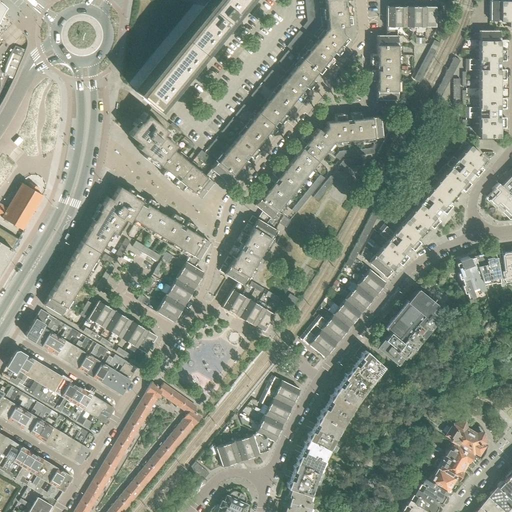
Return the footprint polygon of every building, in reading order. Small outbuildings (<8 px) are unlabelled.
[(226,26),(246,0),(210,0),(135,92),(157,110),(224,27),(226,26)] [(323,0),(326,18),(346,16),(352,16),(351,5),(347,6),(346,1),(350,0),(323,0)] [(499,21),(500,0),(490,0),(490,21),(499,21)] [(509,21),(509,1),(500,0),(499,21),(509,21)] [(0,35),(13,24),(1,13),(4,8),(2,6),(3,5),(0,2),(0,35)] [(386,7),(386,15),(397,15),(397,7),(386,7)] [(406,7),(397,7),(397,15),(397,25),(397,27),(406,27),(406,7)] [(406,27),(416,27),(416,7),(406,7),(406,27)] [(425,27),(425,7),(416,7),(416,27),(425,27)] [(425,7),(425,27),(435,27),(435,7),(425,7)] [(323,31),(339,44),(345,36),(341,33),(341,26),(347,26),(346,16),(326,18),(326,27),(323,31)] [(479,40),(499,40),(499,31),(479,30),(479,40)] [(299,31),(294,37),(297,39),(302,33),(299,31)] [(323,31),(307,51),(323,64),(328,68),(334,60),(331,57),(335,53),(338,56),(344,48),(339,44),(323,31)] [(302,33),(297,39),(300,42),(305,36),(302,33)] [(397,45),(397,35),(386,35),(376,35),(376,45),(397,45)] [(499,40),(479,40),(479,47),(477,47),(477,48),(475,48),(475,50),(479,50),(499,50),(499,40)] [(289,43),(286,46),(292,51),(295,48),(289,43)] [(397,54),(397,45),(376,45),(376,54),(397,54)] [(15,46),(4,74),(14,78),(25,50),(15,46)] [(479,80),(498,80),(505,80),(505,69),(502,69),(502,60),(505,60),(505,50),(499,50),(479,50),(479,59),(466,59),(466,70),(479,70),(479,80)] [(301,59),(317,71),(323,64),(307,51),(301,59)] [(397,81),(397,54),(376,54),(370,54),(370,65),(376,65),(376,70),(370,70),(370,81),(376,81),(397,81)] [(301,59),(296,65),(311,78),(317,71),(301,59)] [(296,65),(279,86),(294,99),(299,103),(306,94),(304,93),(307,89),(309,90),(316,82),(311,78),(296,65)] [(498,89),(498,80),(479,80),(478,89),(498,89)] [(397,90),(397,81),(376,81),(376,90),(397,90)] [(294,99),(279,86),(273,93),(289,106),(294,99)] [(499,98),(498,89),(478,89),(478,98),(499,98)] [(397,100),(397,90),(376,90),(376,100),(397,100)] [(289,106),(273,93),(267,100),(283,113),(289,106)] [(478,118),(478,127),(499,128),(505,128),(505,117),(499,117),(499,108),(505,108),(505,98),(499,98),(478,98),(478,107),(465,107),(465,118),(478,118)] [(267,100),(251,120),(266,133),(271,137),(278,129),(276,127),(279,123),(281,125),(288,116),(283,113),(267,100)] [(158,164),(171,148),(174,145),(162,134),(169,126),(179,134),(182,131),(171,123),(170,125),(158,115),(151,109),(152,108),(151,108),(146,114),(140,122),(139,121),(134,127),(128,134),(140,144),(137,148),(144,154),(150,159),(151,158),(158,164)] [(332,142),(363,139),(361,118),(360,112),(350,113),(350,119),(345,119),(345,114),(334,115),(335,121),(326,122),(326,127),(322,132),(333,141),(332,142)] [(371,118),(373,138),(382,137),(381,122),(380,117),(371,118)] [(373,138),(371,118),(361,118),(363,139),(373,138)] [(266,133),(251,120),(245,127),(261,140),(266,133)] [(245,127),(239,134),(255,147),(261,140),(245,127)] [(499,137),(499,128),(478,127),(478,137),(499,137)] [(289,163),(305,175),(317,161),(320,157),(326,149),(332,142),(333,141),(322,132),(317,128),(311,136),(306,132),(300,140),(302,141),(298,145),(297,144),(290,152),(295,156),(289,163)] [(239,134),(223,154),(238,167),(243,171),(250,163),(248,161),(251,158),(253,159),(260,151),(255,147),(239,134)] [(19,137),(13,143),(17,146),(22,140),(19,137)] [(462,152),(477,165),(484,157),(471,147),(468,144),(462,152)] [(165,170),(178,154),(171,148),(158,164),(165,170)] [(199,159),(204,153),(201,150),(196,156),(199,159)] [(462,152),(443,174),(458,188),(463,192),(470,183),(465,179),(471,173),(475,177),(482,169),(477,165),(462,152)] [(204,153),(199,159),(202,161),(207,155),(204,153)] [(186,186),(199,171),(178,154),(165,170),(161,174),(170,181),(171,179),(175,182),(173,184),(182,191),(186,186)] [(238,167),(223,154),(216,162),(232,175),(238,167)] [(232,175),(216,162),(210,169),(219,176),(226,182),(232,175)] [(299,183),(305,175),(289,163),(283,170),(299,183)] [(266,190),(282,203),(298,183),(299,183),(283,170),(278,166),(272,174),(273,176),(270,179),(269,178),(262,186),(266,190)] [(200,198),(219,176),(210,169),(205,176),(192,192),(200,198)] [(511,197),(511,171),(510,169),(507,172),(506,171),(503,175),(504,175),(501,179),(504,181),(501,185),(500,184),(511,197)] [(186,186),(192,192),(205,176),(199,171),(186,186)] [(437,181),(452,195),(458,188),(443,174),(437,181)] [(446,202),(452,195),(437,181),(431,188),(446,202)] [(32,212),(37,205),(38,204),(37,204),(42,197),(43,196),(42,196),(42,195),(36,192),(39,188),(30,183),(28,187),(22,183),(21,183),(16,191),(15,191),(14,192),(15,192),(11,199),(10,199),(9,200),(10,201),(6,208),(0,204),(0,216),(23,230),(23,229),(22,229),(27,221),(27,222),(28,221),(27,220),(32,213),(33,213),(32,212)] [(511,197),(500,184),(500,185),(498,183),(494,187),(495,188),(486,197),(500,211),(502,208),(510,216),(511,214),(511,197)] [(129,223),(134,214),(142,201),(133,196),(134,195),(119,186),(111,199),(107,196),(102,205),(98,211),(99,212),(94,221),(111,231),(115,233),(124,219),(129,223)] [(412,211),(427,224),(428,223),(433,227),(439,220),(434,216),(440,210),(444,214),(451,206),(446,202),(431,188),(412,211)] [(276,210),(282,203),(266,190),(261,197),(276,210)] [(290,220),(276,210),(261,197),(254,205),(262,211),(278,223),(285,227),(290,220)] [(148,222),(155,209),(159,204),(149,198),(148,200),(144,198),(142,201),(134,214),(148,222)] [(155,227),(163,214),(155,209),(148,222),(155,227)] [(278,223),(262,211),(257,218),(257,219),(275,229),(278,223)] [(421,231),(427,224),(412,211),(406,218),(421,231)] [(185,245),(193,232),(196,227),(187,221),(184,226),(180,224),(183,219),(174,213),(171,219),(163,231),(185,245)] [(155,227),(163,231),(171,219),(163,214),(155,227)] [(421,231),(406,218),(400,225),(415,238),(421,231)] [(269,238),(275,229),(257,219),(252,227),(269,238)] [(93,260),(111,231),(94,221),(76,250),(93,260)] [(380,248),(396,261),(401,265),(408,257),(405,255),(411,249),(413,251),(420,242),(415,238),(400,225),(394,232),(383,224),(377,232),(387,240),(380,248)] [(269,238),(252,227),(247,235),(265,246),(269,238)] [(0,242),(12,249),(17,239),(0,228),(0,242)] [(185,245),(193,249),(196,245),(201,237),(193,232),(185,245)] [(251,268),(265,246),(247,235),(242,232),(237,241),(240,243),(237,247),(234,245),(229,254),(234,258),(251,268)] [(201,237),(196,245),(205,250),(210,242),(201,237)] [(120,247),(124,250),(130,241),(125,238),(120,247)] [(132,247),(140,251),(143,246),(135,241),(132,247)] [(0,268),(12,249),(0,242),(0,268)] [(140,251),(148,256),(152,251),(148,248),(143,246),(140,251)] [(120,258),(124,250),(120,247),(115,255),(120,258)] [(390,268),(396,261),(380,248),(374,255),(390,268)] [(65,307),(93,260),(76,250),(48,296),(65,307)] [(511,278),(511,251),(504,252),(504,250),(501,251),(501,253),(502,263),(503,263),(504,270),(502,271),(503,277),(500,278),(501,286),(503,286),(505,282),(505,280),(511,278)] [(152,251),(148,256),(157,261),(160,256),(152,251)] [(501,286),(500,278),(495,254),(494,251),(485,253),(491,278),(495,277),(496,283),(500,282),(501,287),(501,286)] [(168,262),(172,256),(165,252),(161,258),(168,262)] [(109,264),(110,263),(113,258),(104,253),(101,259),(109,264)] [(486,279),(491,278),(485,253),(474,256),(484,286),(487,284),(486,279)] [(384,276),(390,268),(374,255),(368,263),(384,276)] [(485,289),(484,286),(474,256),(473,256),(473,257),(469,259),(469,257),(459,260),(460,262),(455,263),(466,292),(472,290),(472,289),(478,287),(479,291),(485,289)] [(251,268),(234,258),(229,266),(246,276),(251,268)] [(350,267),(354,261),(348,258),(346,263),(350,267)] [(203,272),(195,267),(185,262),(180,270),(198,281),(203,272)] [(110,263),(109,264),(94,289),(99,292),(115,266),(110,263)] [(246,276),(229,266),(224,274),(236,282),(241,284),(246,276)] [(363,277),(378,289),(385,282),(369,269),(363,277)] [(198,281),(180,270),(175,279),(193,289),(198,281)] [(378,289),(363,277),(356,284),(372,297),(378,289)] [(188,297),(193,289),(175,279),(170,287),(188,297)] [(366,304),(372,297),(356,284),(350,292),(366,304)] [(188,297),(170,287),(165,295),(183,305),(188,297)] [(415,347),(438,319),(432,314),(438,307),(434,304),(417,290),(408,301),(406,300),(383,328),(389,332),(383,339),(384,340),(378,348),(384,353),(398,364),(405,355),(409,358),(417,349),(415,347)] [(366,304),(350,292),(344,299),(360,312),(366,304)] [(292,306),(297,299),(297,298),(289,293),(284,301),(292,306)] [(143,304),(147,298),(140,294),(136,300),(143,304)] [(178,313),(183,305),(165,295),(160,303),(178,313)] [(239,317),(249,300),(241,295),(234,306),(230,312),(239,317)] [(60,315),(65,307),(48,296),(43,305),(60,315)] [(354,319),(360,312),(344,299),(338,306),(354,319)] [(87,318),(96,323),(106,306),(98,300),(87,318)] [(230,312),(234,306),(225,300),(221,306),(230,312)] [(239,317),(247,322),(257,305),(249,300),(239,317)] [(84,317),(92,304),(87,301),(79,315),(84,317)] [(178,313),(160,303),(155,312),(173,322),(178,313)] [(247,322),(255,327),(265,309),(257,305),(247,322)] [(104,328),(115,311),(106,306),(96,323),(104,328)] [(354,319),(338,306),(332,314),(348,327),(354,319)] [(33,341),(42,327),(44,324),(47,318),(49,315),(40,309),(35,319),(25,334),(26,337),(33,341)] [(265,309),(255,327),(263,332),(274,314),(265,309)] [(104,328),(112,333),(123,316),(115,311),(104,328)] [(348,327),(332,314),(326,321),(342,334),(348,327)] [(33,341),(40,345),(56,319),(49,315),(47,318),(51,320),(49,323),(45,329),(42,327),(33,341)] [(336,342),(342,334),(326,321),(318,315),(312,323),(336,342)] [(112,333),(121,338),(131,321),(123,316),(112,333)] [(40,345),(48,350),(56,336),(53,334),(56,328),(58,324),(62,326),(63,323),(56,319),(40,345)] [(129,343),(139,326),(131,321),(121,338),(129,343)] [(55,354),(71,328),(63,323),(62,326),(61,328),(65,330),(64,332),(63,332),(60,338),(56,336),(48,350),(55,354)] [(336,342),(312,323),(306,330),(329,350),(336,342)] [(83,331),(89,335),(91,331),(82,326),(80,329),(83,331)] [(137,348),(147,330),(139,326),(129,343),(137,348)] [(55,354),(62,359),(71,345),(68,343),(71,337),(72,336),(75,338),(76,336),(78,332),(71,328),(55,354)] [(147,330),(137,348),(146,353),(156,336),(147,330)] [(323,357),(329,350),(306,330),(300,338),(323,357)] [(77,368),(85,353),(82,351),(85,345),(89,339),(85,337),(81,343),(69,363),(77,368)] [(62,359),(69,363),(81,343),(77,340),(74,346),(71,345),(62,359)] [(77,368),(84,372),(100,346),(96,343),(92,349),(89,355),(85,353),(77,368)] [(91,376),(100,362),(96,360),(100,354),(103,357),(107,350),(100,346),(84,372),(91,376)] [(9,369),(14,372),(24,355),(18,351),(15,351),(4,370),(7,372),(9,369)] [(357,361),(376,376),(384,367),(376,360),(366,351),(365,351),(361,353),(360,357),(357,361)] [(98,380),(106,385),(115,371),(111,369),(115,363),(115,362),(119,364),(122,359),(115,354),(113,358),(112,357),(98,380)] [(19,380),(32,359),(24,355),(14,372),(15,373),(17,370),(20,371),(14,380),(12,383),(16,385),(19,380)] [(91,376),(98,380),(112,357),(109,355),(103,364),(100,362),(91,376)] [(30,378),(39,363),(32,359),(19,380),(16,385),(23,390),(25,387),(22,385),(24,382),(27,376),(30,378)] [(106,385),(113,389),(128,365),(129,363),(122,359),(119,364),(122,366),(118,373),(115,371),(106,385)] [(375,377),(376,376),(357,361),(354,365),(350,367),(349,371),(360,381),(368,386),(372,380),(375,377)] [(23,390),(30,394),(39,380),(46,368),(39,363),(30,378),(34,380),(31,386),(29,389),(25,387),(23,390)] [(128,365),(113,389),(121,394),(130,380),(134,373),(130,371),(132,367),(128,365)] [(42,385),(45,387),(49,380),(54,372),(46,368),(39,380),(30,394),(38,399),(42,392),(39,390),(42,385)] [(360,396),(368,386),(360,381),(349,371),(348,372),(345,374),(344,378),(341,382),(360,396)] [(38,399),(46,403),(58,380),(61,376),(54,372),(49,380),(45,387),(49,389),(46,394),(42,392),(38,399)] [(9,381),(11,378),(2,373),(1,374),(2,377),(9,381)] [(267,384),(294,398),(299,389),(290,385),(275,377),(272,375),(267,384)] [(56,393),(60,396),(68,381),(61,376),(58,380),(46,403),(53,408),(55,404),(52,401),(53,399),(56,393)] [(59,412),(75,385),(68,381),(60,396),(63,398),(60,404),(58,406),(56,405),(55,409),(59,412)] [(156,399),(160,393),(161,389),(160,387),(151,382),(145,393),(156,399)] [(357,400),(360,396),(341,382),(338,386),(334,388),(334,392),(333,393),(353,406),(357,400)] [(171,401),(174,403),(179,395),(177,393),(163,383),(160,387),(161,389),(160,393),(170,400),(169,402),(170,403),(171,401)] [(294,398),(267,384),(262,393),(290,406),(294,398)] [(71,402),(74,404),(83,390),(75,385),(59,412),(67,416),(70,411),(67,409),(71,402)] [(0,412),(12,394),(15,388),(11,386),(10,389),(9,389),(8,391),(4,397),(2,396),(1,395),(0,396),(0,412)] [(74,420),(90,394),(83,390),(74,404),(78,407),(75,412),(72,410),(70,411),(67,416),(74,420)] [(6,419),(14,423),(26,403),(29,397),(22,393),(20,395),(18,399),(22,401),(19,406),(15,404),(6,419)] [(151,407),(156,399),(145,393),(140,402),(152,410),(153,408),(151,407)] [(286,415),(290,406),(262,393),(258,402),(264,405),(267,407),(286,415)] [(353,406),(333,393),(329,395),(329,400),(326,404),(347,417),(353,406)] [(0,412),(0,415),(6,419),(15,404),(12,402),(15,396),(12,394),(0,412)] [(89,413),(97,399),(90,394),(74,420),(82,425),(86,419),(82,416),(85,411),(89,413)] [(191,409),(193,411),(196,406),(181,396),(179,395),(174,403),(176,405),(174,406),(176,407),(177,406),(187,413),(191,409)] [(21,428),(30,413),(26,411),(32,402),(33,402),(35,400),(29,397),(26,403),(14,423),(21,428)] [(370,403),(375,406),(378,401),(374,398),(370,403)] [(82,425),(89,429),(105,403),(97,399),(89,413),(92,415),(89,421),(86,419),(82,425)] [(21,428),(28,432),(37,417),(40,411),(42,408),(44,406),(37,401),(35,404),(38,406),(33,415),(30,413),(21,428)] [(140,402),(134,412),(144,419),(149,410),(151,411),(152,410),(140,402)] [(105,403),(89,429),(95,433),(98,432),(99,431),(95,428),(97,426),(101,428),(104,422),(113,408),(105,403)] [(347,417),(326,404),(324,409),(320,411),(320,415),(319,416),(340,428),(347,417)] [(282,424),(286,415),(267,407),(264,405),(260,413),(264,414),(263,415),(282,424)] [(28,432),(36,437),(44,422),(41,420),(46,411),(50,413),(50,412),(51,410),(44,406),(42,408),(40,411),(37,417),(28,432)] [(184,419),(183,419),(193,427),(194,425),(201,417),(193,411),(191,409),(187,413),(188,413),(185,417),(183,416),(182,417),(184,419)] [(43,441),(58,415),(51,410),(50,412),(54,415),(52,418),(51,418),(47,424),(44,422),(36,437),(43,441)] [(139,427),(144,419),(134,412),(127,422),(140,430),(141,428),(139,427)] [(50,445),(59,430),(55,428),(58,423),(62,425),(66,419),(58,415),(43,441),(50,445)] [(282,424),(263,415),(259,423),(277,432),(282,424)] [(334,438),(340,428),(319,416),(316,418),(316,422),(313,427),(334,438)] [(50,445),(58,450),(73,424),(66,419),(64,421),(68,423),(66,426),(62,432),(59,430),(50,445)] [(186,435),(193,427),(183,419),(178,426),(176,425),(175,427),(186,435)] [(122,432),(132,438),(137,430),(139,431),(140,430),(127,422),(122,432)] [(453,443),(461,447),(469,434),(466,432),(463,422),(454,424),(455,426),(451,428),(450,428),(446,425),(443,431),(447,434),(446,435),(451,438),(449,440),(453,443)] [(273,441),(277,432),(259,423),(255,432),(273,441)] [(73,424),(58,450),(64,454),(73,439),(70,437),(73,431),(75,428),(79,430),(80,428),(73,424)] [(178,445),(186,435),(175,427),(174,427),(176,429),(169,437),(178,445)] [(329,449),(334,438),(313,427),(310,432),(307,434),(307,438),(307,439),(329,449)] [(72,458),(87,432),(80,428),(79,430),(78,431),(82,433),(77,441),(73,439),(64,454),(72,458)] [(461,447),(471,453),(473,450),(478,453),(482,446),(479,444),(480,443),(484,442),(482,433),(475,435),(474,433),(470,431),(469,434),(461,447)] [(87,432),(72,458),(80,463),(88,449),(84,446),(91,434),(87,432)] [(127,446),(132,438),(122,432),(116,442),(128,449),(129,448),(127,446)] [(270,447),(273,441),(255,432),(254,434),(252,434),(259,454),(265,452),(268,451),(267,448),(270,447)] [(259,454),(252,434),(242,438),(249,457),(259,454)] [(4,455),(12,441),(5,437),(0,445),(0,454),(1,453),(4,455)] [(171,453),(178,445),(169,437),(163,444),(161,443),(160,444),(171,453)] [(240,460),(249,457),(242,438),(234,441),(240,460)] [(328,450),(329,449),(307,439),(303,442),(304,446),(301,451),(323,460),(328,450)] [(0,469),(4,472),(19,446),(12,441),(4,455),(8,458),(4,464),(2,468),(0,466),(0,469)] [(240,460),(234,441),(224,444),(231,463),(240,460)] [(116,442),(110,452),(120,458),(126,449),(128,450),(128,449),(116,442)] [(461,447),(453,443),(449,449),(447,448),(444,454),(463,466),(466,461),(468,463),(473,454),(471,453),(461,447)] [(163,462),(171,453),(160,444),(159,445),(161,446),(154,455),(163,462)] [(231,463),(224,444),(215,447),(215,446),(212,447),(209,448),(212,455),(217,453),(222,466),(231,463)] [(18,464),(27,450),(19,446),(4,472),(11,476),(13,474),(9,472),(11,468),(12,469),(15,462),(18,464)] [(19,481),(34,454),(27,450),(18,464),(22,466),(16,476),(13,474),(11,476),(19,481)] [(328,462),(323,460),(301,451),(299,456),(296,458),(296,462),(296,463),(323,473),(328,462)] [(115,466),(120,458),(110,452),(104,461),(116,469),(117,467),(115,466)] [(30,471),(33,473),(41,459),(34,454),(19,481),(26,485),(28,481),(25,480),(30,471)] [(460,471),(463,466),(444,454),(440,461),(442,462),(438,468),(453,478),(457,480),(462,472),(460,471)] [(157,470),(163,462),(154,455),(148,462),(147,460),(146,462),(157,470)] [(33,489),(49,463),(41,459),(33,473),(37,475),(32,483),(28,481),(28,482),(28,481),(26,485),(33,489)] [(104,461),(98,471),(108,478),(114,469),(116,470),(116,469),(104,461)] [(149,480),(157,470),(146,462),(145,463),(146,464),(140,472),(149,480)] [(56,467),(49,463),(33,489),(40,494),(40,493),(43,490),(40,488),(44,480),(47,482),(56,467)] [(324,474),(323,473),(296,463),(293,466),(293,470),(291,475),(314,484),(314,483),(319,485),(324,474)] [(51,492),(63,472),(56,467),(47,482),(51,484),(48,490),(47,492),(43,490),(40,493),(43,495),(48,498),(49,496),(51,492)] [(451,481),(453,478),(438,468),(436,467),(432,474),(431,473),(428,478),(421,474),(420,476),(445,491),(447,488),(449,489),(453,482),(451,481)] [(443,495),(445,491),(420,476),(411,470),(407,477),(419,484),(417,487),(404,479),(401,483),(412,489),(413,487),(415,488),(414,489),(438,502),(441,502),(444,497),(443,495)] [(103,486),(108,478),(98,471),(92,481),(105,488),(105,487),(103,486)] [(63,472),(51,492),(55,495),(59,489),(63,491),(71,477),(63,472)] [(142,488),(149,480),(140,472),(134,479),(132,478),(131,479),(142,488)] [(287,488),(291,489),(310,495),(314,484),(291,475),(289,480),(286,483),(287,487),(287,488)] [(511,484),(506,478),(503,481),(500,481),(497,485),(497,487),(511,501),(511,484)] [(135,497),(142,488),(131,479),(130,480),(132,482),(125,490),(135,497)] [(92,481),(86,491),(97,497),(102,489),(104,490),(105,488),(92,481)] [(511,501),(497,487),(493,491),(491,491),(489,494),(489,496),(488,497),(505,511),(510,511),(511,510),(511,501)] [(289,502),(310,508),(313,496),(310,495),(291,489),(290,496),(287,495),(286,499),(290,501),(289,502)] [(436,505),(438,502),(414,489),(408,499),(407,499),(428,511),(433,511),(436,508),(436,505)] [(128,506),(135,497),(125,490),(119,497),(117,496),(116,497),(128,506)] [(92,506),(97,497),(86,491),(80,501),(93,508),(93,507),(92,506)] [(230,511),(239,492),(239,493),(235,491),(232,491),(230,493),(228,496),(226,495),(223,501),(221,500),(218,506),(219,506),(216,511),(230,511)] [(239,492),(230,511),(245,511),(246,511),(244,511),(246,504),(244,503),(246,500),(245,497),(244,495),(240,493),(239,492)] [(31,507),(39,511),(46,511),(50,505),(47,503),(50,499),(48,498),(43,495),(40,499),(37,497),(31,507)] [(122,511),(128,506),(116,497),(115,498),(117,500),(111,507),(116,511),(122,511)] [(505,511),(488,497),(485,501),(483,501),(481,504),(481,506),(480,507),(485,511),(505,511)] [(29,503),(20,498),(18,502),(27,506),(29,503)] [(428,511),(407,499),(401,509),(400,509),(404,511),(428,511)] [(74,510),(77,511),(87,511),(90,508),(92,510),(93,508),(80,501),(74,510)] [(285,511),(309,511),(310,511),(311,511),(320,511),(321,511),(317,510),(310,508),(289,502),(289,504),(285,503),(284,508),(286,508),(285,511)]
